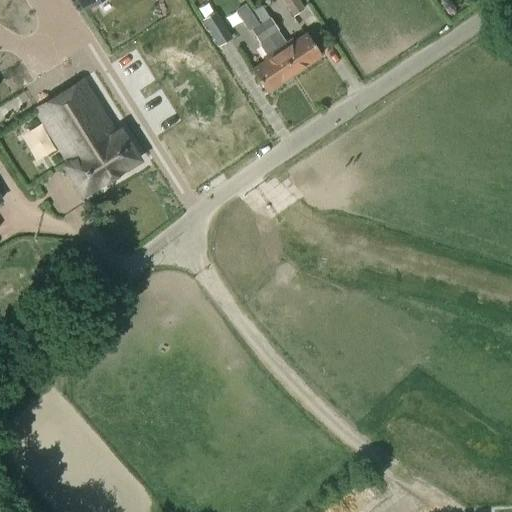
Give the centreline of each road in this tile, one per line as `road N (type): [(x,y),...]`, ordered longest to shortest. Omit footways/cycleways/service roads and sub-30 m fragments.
road 1 (residential): [(199,212),(511,2)]
road 2 (track): [(235,183),(290,220),(511,288)]
road 3 (residential): [(0,393),(126,269),(199,212)]
road 4 (residential): [(55,0),(199,212)]
